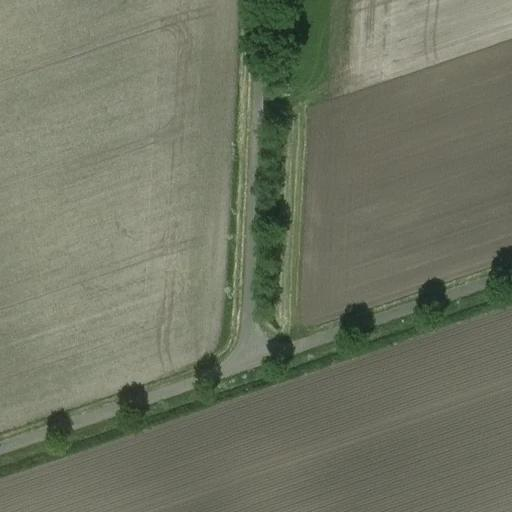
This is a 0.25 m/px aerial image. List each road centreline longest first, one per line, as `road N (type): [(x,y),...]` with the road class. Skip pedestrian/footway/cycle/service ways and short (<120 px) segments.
road 1 (unclassified): [(261,0),(251,219),(258,361)]
road 2 (unclassified): [(258,361),(0,449)]
road 3 (unclassified): [(511,276),(258,361)]
